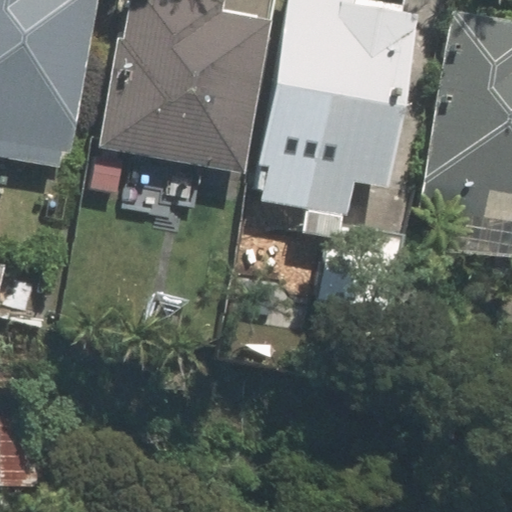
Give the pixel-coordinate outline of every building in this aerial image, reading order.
[(0,0),(0,162),(59,173),(89,0),(0,0)] [(282,241),(330,249),(340,188),(371,193),(403,3),(385,0),(271,0),(236,207),(286,216),(282,241)] [(222,20),(116,1),(88,154),(228,179),(254,39),(219,33),(222,20)] [(511,220),(511,22),(477,16),(474,34),(438,28),(407,191),(443,197),(433,251),(500,264),(508,220),(511,220)] [(20,271),(0,266),(0,310),(12,313),(20,271)]
